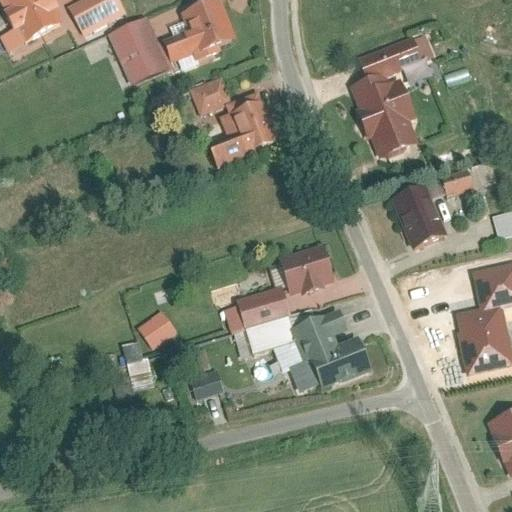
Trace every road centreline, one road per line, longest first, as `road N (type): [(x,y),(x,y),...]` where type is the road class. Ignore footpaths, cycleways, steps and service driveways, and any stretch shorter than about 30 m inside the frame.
road 1 (unclassified): [(0,486),(422,391)]
road 2 (residential): [(284,0),(287,72),(422,391)]
road 3 (residential): [(422,391),(474,511)]
